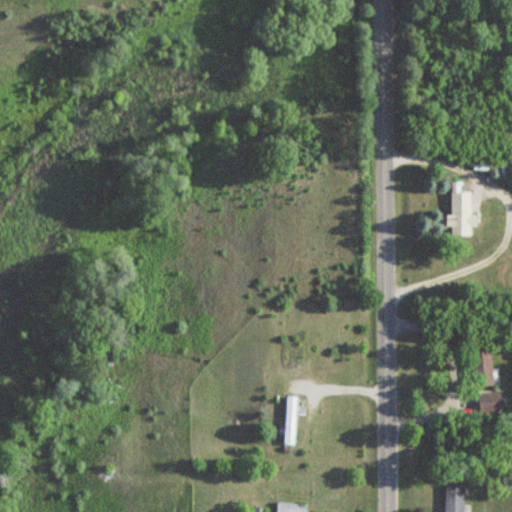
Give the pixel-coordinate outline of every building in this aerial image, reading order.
[(470,216),(470,191),(451,191),(451,234),(467,234),(467,225),(475,225),(475,216),(470,216)] [(470,348),(472,388),(492,387),(490,347),(470,348)] [(477,414),(498,414),(498,393),(477,393),(477,414)] [(294,396),(284,396),(284,445),(294,445),(294,396)] [(442,511),(461,511),(462,486),(443,486),(442,511)] [(304,511),(304,503),(275,502),(274,511),(304,511)]
